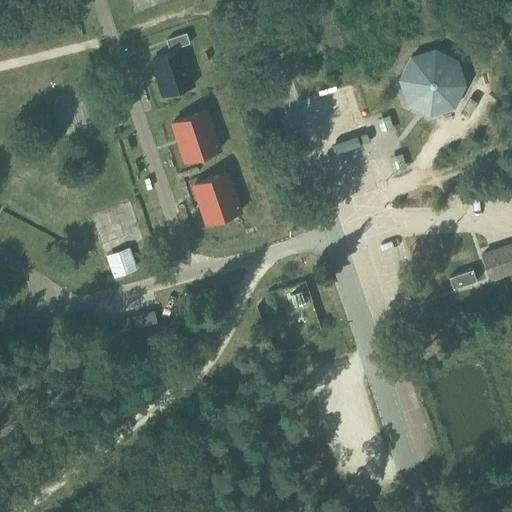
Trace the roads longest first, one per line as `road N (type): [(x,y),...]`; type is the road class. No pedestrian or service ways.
road 1 (track): [(262,255),(219,364),(29,511)]
road 2 (track): [(511,143),(397,187),(330,234)]
